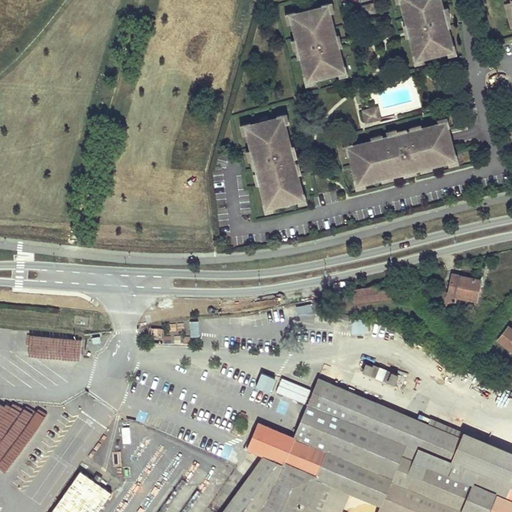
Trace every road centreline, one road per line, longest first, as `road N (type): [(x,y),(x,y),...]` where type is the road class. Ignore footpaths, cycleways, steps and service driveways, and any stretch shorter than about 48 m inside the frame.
road 1 (tertiary): [(0,282),(233,292),(326,280),(511,236)]
road 2 (tertiary): [(511,219),(286,271),(0,265)]
